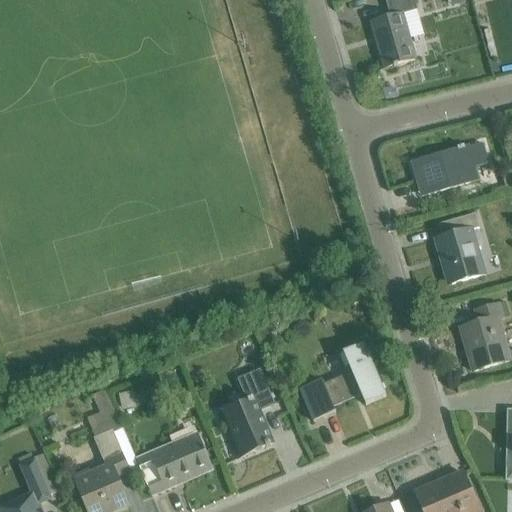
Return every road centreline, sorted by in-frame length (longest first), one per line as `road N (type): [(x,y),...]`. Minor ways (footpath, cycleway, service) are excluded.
road 1 (residential): [(245,511),(420,437),(430,421),(352,132)]
road 2 (residential): [(352,132),(511,93)]
road 3 (residential): [(352,132),(313,0)]
